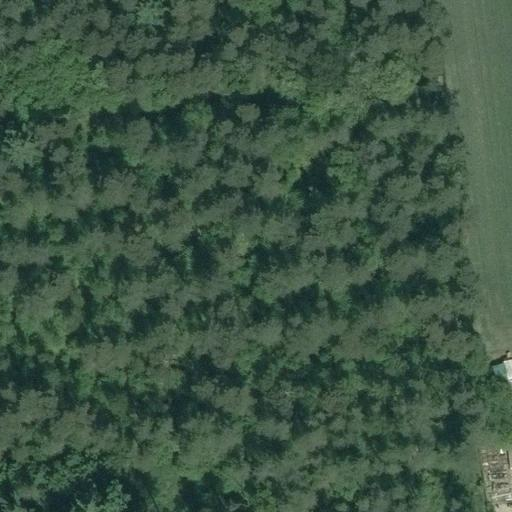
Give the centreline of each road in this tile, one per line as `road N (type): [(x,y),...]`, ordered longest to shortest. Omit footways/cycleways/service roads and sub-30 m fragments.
road 1 (track): [(355,291),(118,312),(0,301)]
road 2 (track): [(102,511),(118,312)]
